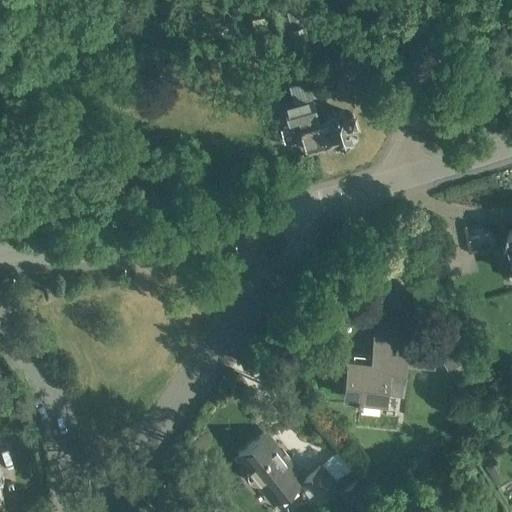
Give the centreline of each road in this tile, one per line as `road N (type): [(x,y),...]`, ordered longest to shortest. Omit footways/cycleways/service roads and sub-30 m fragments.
road 1 (residential): [(75,511),(108,495),(203,361),(294,255),(300,208)]
road 2 (unclassified): [(0,246),(171,235),(300,208)]
road 3 (residential): [(511,144),(300,208)]
road 4 (residential): [(71,511),(48,389),(0,318)]
road 5 (track): [(447,0),(415,127),(412,177)]
